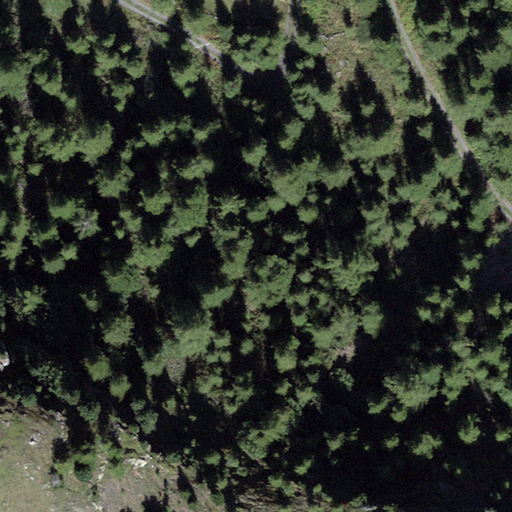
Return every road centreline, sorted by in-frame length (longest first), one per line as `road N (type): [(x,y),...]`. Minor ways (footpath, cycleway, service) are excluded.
road 1 (track): [(295,0),(284,64),(260,80),(126,0)]
road 2 (track): [(511,215),(458,143),(387,0)]
